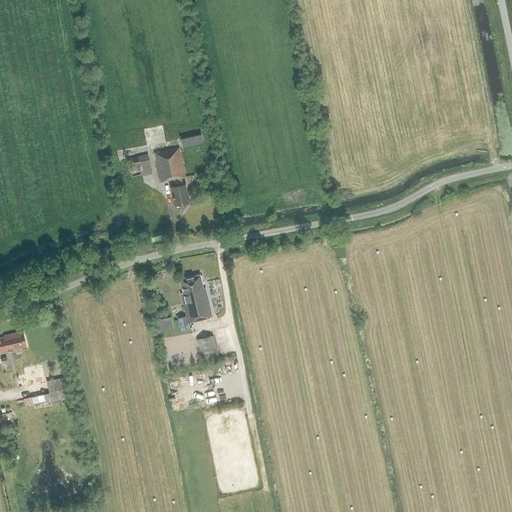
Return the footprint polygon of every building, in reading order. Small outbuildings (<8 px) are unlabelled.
[(203,144),(201,135),(180,139),(182,148),(203,144)] [(174,205),(189,202),(185,185),(183,185),(181,177),(184,177),(178,149),(154,154),(160,182),(174,179),(175,186),(171,187),(174,205)] [(151,174),(149,164),(147,155),(127,159),(131,176),(142,174),(142,176),(151,174)] [(205,289),(211,288),(210,281),(201,283),(200,275),(180,280),(183,293),(180,293),(185,316),(177,318),(180,332),(189,330),(187,322),(211,317),(205,289)] [(170,333),(168,319),(154,322),(157,336),(170,333)] [(0,352),(25,347),(22,333),(0,338),(0,352)] [(220,359),(213,335),(196,340),(203,363),(220,359)] [(32,382),(29,366),(22,367),(26,383),(32,382)] [(69,403),(65,377),(47,381),(49,394),(33,398),(34,405),(51,402),(51,406),(69,403)]
